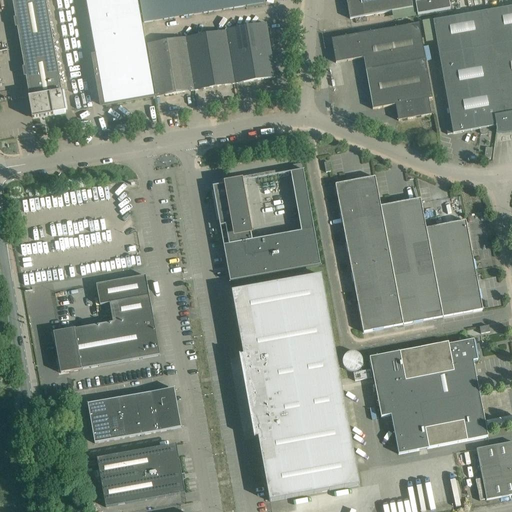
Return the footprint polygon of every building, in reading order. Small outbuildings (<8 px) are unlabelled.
[(66,112),(62,92),(45,0),(12,0),(29,97),(29,98),(28,98),(32,119),(53,115),(66,112)] [(137,0),(85,0),(96,57),(91,57),(95,80),(99,80),(102,97),(104,107),(153,98),(153,100),(155,100),(155,98),(154,98),(137,0)] [(140,0),(144,22),(263,3),(262,0),(140,0)] [(346,0),(349,19),(363,17),(413,8),(411,0),(346,0)] [(429,0),(430,0),(415,3),(417,15),(452,9),(449,0),(429,0)] [(511,7),(433,21),(452,128),(446,129),(447,135),(453,134),(480,130),(480,133),(483,135),(487,134),(489,132),(488,128),(496,127),(496,131),(496,134),(504,135),(511,134),(511,133),(511,7)] [(426,41),(434,40),(432,28),(434,28),(432,20),(423,22),(426,41)] [(227,31),(227,32),(236,84),(275,78),(266,24),(227,31)] [(419,24),(331,40),(336,64),(363,59),(372,110),(395,106),(398,121),(431,116),(428,100),(432,99),(419,24)] [(195,91),(236,84),(227,32),(186,39),(195,91)] [(156,97),(195,91),(186,39),(148,45),(156,97)] [(280,174),(287,173),(286,162),(279,163),(280,174)] [(346,183),(335,185),(341,215),(380,207),(379,197),(375,178),(365,180),(346,183)] [(223,245),(230,282),(320,266),(314,230),(252,241),(242,182),(241,182),(241,180),(243,180),(242,179),(223,183),(223,184),(226,183),(227,184),(212,187),(220,228),(221,228),(220,227),(225,226),(227,232),(226,232),(225,232),(225,233),(224,233),(224,234),(224,235),(223,235),(223,236),(224,237),(224,238),(225,238),(225,239),(226,239),(227,239),(228,239),(229,245),(224,246),(224,245),(223,245)] [(391,205),(380,207),(386,237),(392,266),(431,259),(426,229),(424,219),(420,200),(410,202),(391,205)] [(380,207),(341,215),(346,244),(386,237),(380,207)] [(436,227),(426,229),(431,259),(471,251),(466,222),(455,224),(436,227)] [(386,237),(346,244),(352,274),(392,266),(386,237)] [(471,251),(431,259),(437,288),(477,281),(475,271),(473,261),(473,259),(471,251)] [(431,259),(392,266),(397,296),(403,326),(443,318),(437,288),(431,259)] [(392,266),(352,274),(357,304),(397,296),(392,266)] [(75,329),(53,333),(58,359),(56,360),(57,366),(59,366),(60,374),(83,370),(160,356),(146,276),(96,285),(99,305),(109,303),(113,323),(75,330),(75,329)] [(359,486),(321,276),(231,292),(243,356),(240,357),(240,356),(239,356),(252,432),(254,440),(255,440),(255,439),(258,438),(269,502),(359,486)] [(477,281),(437,288),(443,318),(483,311),(481,300),(479,291),(477,281)] [(397,296),(357,304),(363,333),(403,326),(397,296)] [(488,326),(480,328),(481,334),(490,333),(488,326)] [(448,343),(369,358),(381,418),(391,416),(398,455),(488,438),(487,431),(480,398),(473,362),(477,361),(476,351),(475,351),(475,346),(474,341),(449,345),(448,343)] [(345,371),(361,370),(360,352),(344,353),(345,371)] [(370,370),(354,374),(355,382),(372,378),(370,370)] [(94,444),(173,430),(181,429),(174,389),(166,391),(87,405),(94,444)] [(511,442),(476,450),(486,501),(511,495),(511,442)] [(168,447),(97,459),(105,508),(185,494),(183,486),(181,486),(177,462),(174,446),(174,445),(168,447)] [(89,471),(97,470),(97,462),(89,462),(89,471)] [(435,511),(442,511),(438,483),(390,491),(393,504),(387,505),(387,511),(435,511)]
